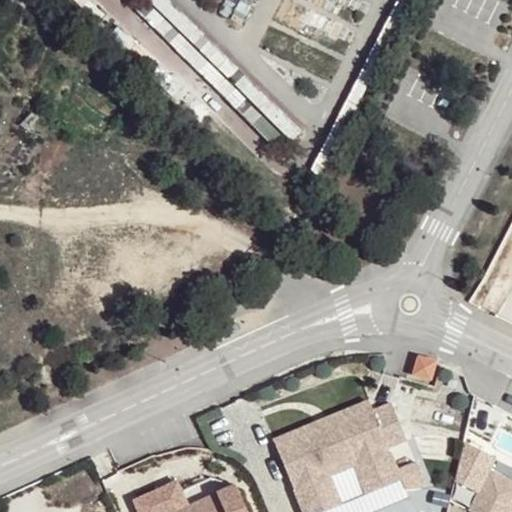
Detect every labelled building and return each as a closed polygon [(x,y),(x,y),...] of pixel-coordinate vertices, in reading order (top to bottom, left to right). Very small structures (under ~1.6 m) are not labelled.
[(141,0),(134,8),(277,150),(299,129),(169,0),(141,0)] [(239,301),(226,307),(230,315),(243,309),(239,301)] [(266,439),(270,449),(385,402),(381,392),(266,439)] [(385,402),(270,449),(297,511),(311,511),(335,503),(323,473),(348,463),(359,492),(395,477),(399,487),(415,487),(417,478),(410,458),(390,465),(382,445),(400,437),(393,420),(385,402)] [(470,508),(467,511),(511,511),(511,498),(509,505),(511,505),(511,510),(511,511),(498,511),(511,485),(511,478),(481,463),(461,503),(470,508)] [(181,511),(169,511),(167,511),(219,511),(211,493),(182,506),(184,511),(181,511)]
